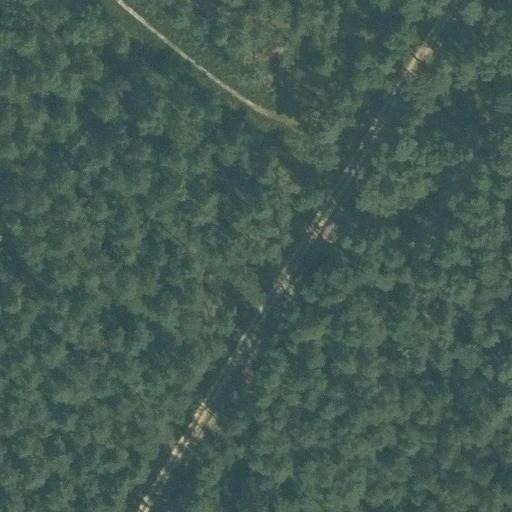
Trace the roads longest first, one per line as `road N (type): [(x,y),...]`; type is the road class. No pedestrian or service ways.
road 1 (track): [(141,511),(445,0)]
road 2 (track): [(354,160),(256,112),(105,0)]
